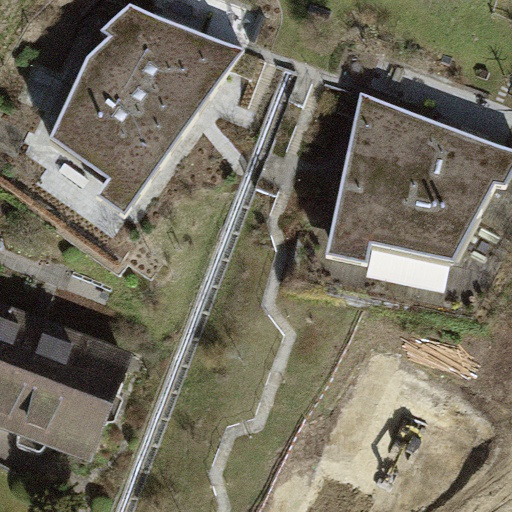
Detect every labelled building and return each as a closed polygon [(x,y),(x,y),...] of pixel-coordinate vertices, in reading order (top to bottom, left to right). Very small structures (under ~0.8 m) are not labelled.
[(94,84),(199,144),(250,64),(140,22),(113,49),(126,60),(94,84)] [(199,144),(94,84),(63,161),(123,202),(111,221),(135,243),(199,144)] [(357,181),(489,227),(504,198),(511,202),(511,160),(373,108),(357,181)] [(489,227),(357,181),(336,276),(375,285),(381,262),(462,276),(489,227)] [(0,321),(0,424),(94,460),(128,369),(0,321)] [(383,511),(511,511),(511,466),(443,436),(462,393),(377,355),(320,484),(383,511)]
